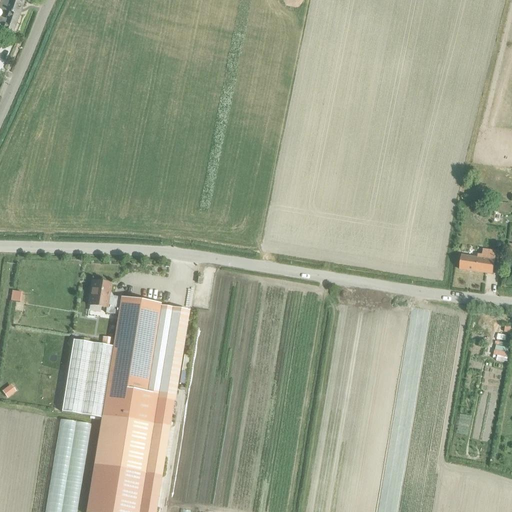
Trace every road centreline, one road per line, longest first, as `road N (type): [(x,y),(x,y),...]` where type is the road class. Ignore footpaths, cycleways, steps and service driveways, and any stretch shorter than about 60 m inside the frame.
road 1 (unclassified): [(0,247),(182,254),(345,280)]
road 2 (unclassified): [(511,303),(345,280)]
road 3 (residential): [(0,115),(51,0)]
